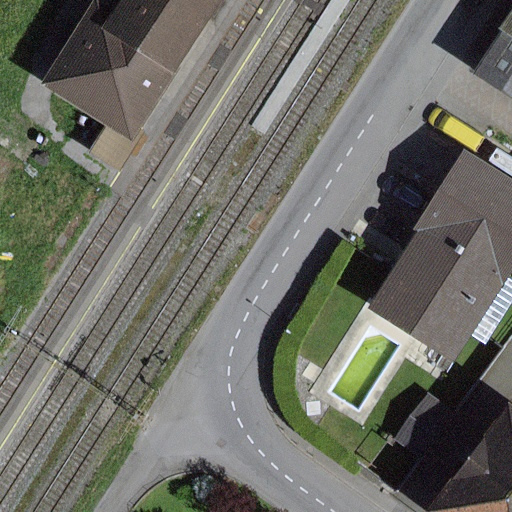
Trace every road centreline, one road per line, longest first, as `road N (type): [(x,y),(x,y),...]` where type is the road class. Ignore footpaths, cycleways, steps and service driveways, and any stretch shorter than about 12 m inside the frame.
road 1 (residential): [(450,0),(284,253),(230,356),(235,416),(252,442),(333,511)]
road 2 (unknown): [(235,416),(160,511)]
